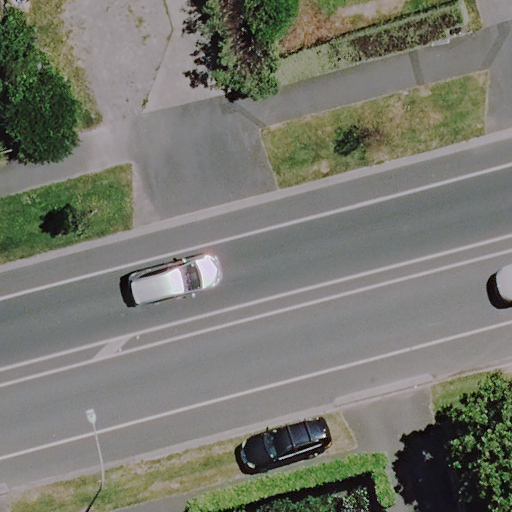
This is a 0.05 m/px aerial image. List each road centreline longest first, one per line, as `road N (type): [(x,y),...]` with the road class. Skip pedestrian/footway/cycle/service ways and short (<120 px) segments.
road 1 (secondary): [(0,380),(511,242)]
road 2 (unknown): [(295,300),(206,0)]
